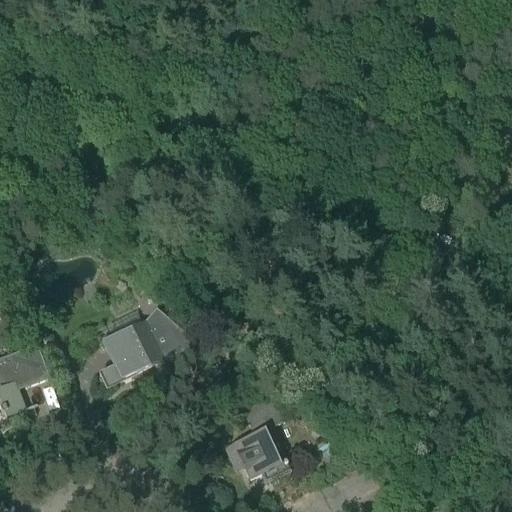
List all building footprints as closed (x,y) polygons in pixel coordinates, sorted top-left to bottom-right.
[(47,301),(34,306),(42,326),(55,320),(47,301)] [(106,343),(118,367),(99,377),(106,391),(196,347),(156,312),(146,324),(106,343)] [(111,325),(114,335),(145,324),(141,313),(111,325)] [(37,348),(6,360),(0,362),(0,405),(6,422),(26,415),(18,394),(50,382),(37,348)] [(265,486),(291,474),(270,430),(288,422),(275,395),(241,411),(253,438),(233,447),(250,483),(261,478),(265,486)]
